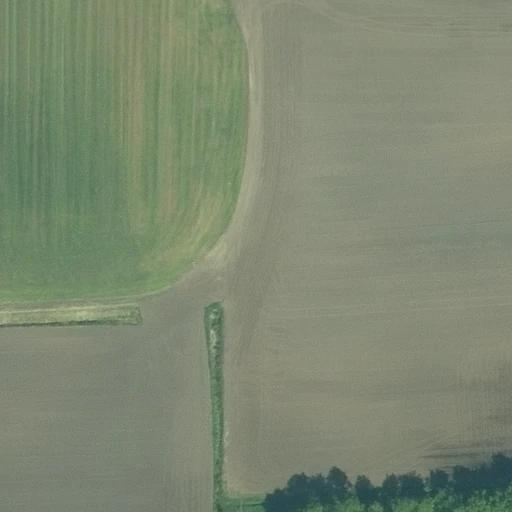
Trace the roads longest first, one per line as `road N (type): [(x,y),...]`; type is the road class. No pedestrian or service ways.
road 1 (track): [(248,0),(238,244),(228,268),(181,296),(0,311)]
road 2 (track): [(511,502),(358,511)]
